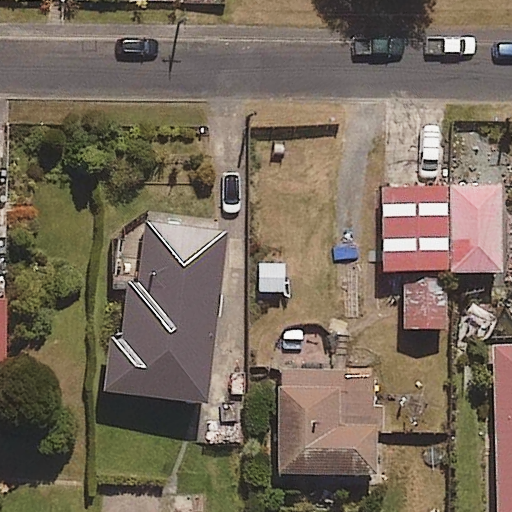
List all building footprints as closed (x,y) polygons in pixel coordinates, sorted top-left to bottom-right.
[(452,273),(452,187),(385,188),(386,274),(397,274),(398,328),(453,327),(452,273)] [(452,187),(452,273),(503,273),(502,187),(452,187)] [(230,230),(145,220),(137,283),(129,282),(121,336),(112,335),(104,393),(207,406),(230,230)] [(511,511),(511,347),(493,347),(495,511),(511,511)] [(373,480),(373,435),(383,435),(383,407),(373,407),(373,378),(346,378),(346,370),(277,370),(277,480),(373,480)]
